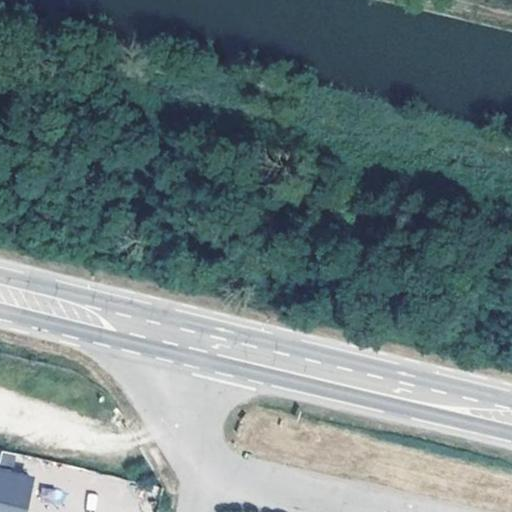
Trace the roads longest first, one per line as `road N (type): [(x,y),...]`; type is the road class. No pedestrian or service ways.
road 1 (secondary): [(511,422),(191,342)]
road 2 (secondary): [(191,342),(0,294)]
road 3 (unclassified): [(191,342),(205,469),(196,511)]
